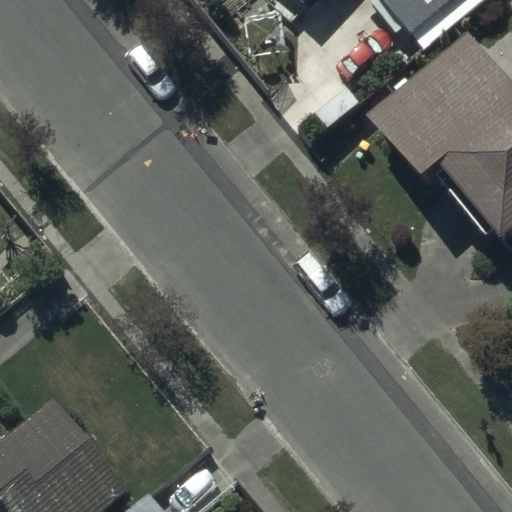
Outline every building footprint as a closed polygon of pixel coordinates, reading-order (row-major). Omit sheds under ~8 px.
[(286,0),(302,15),(316,0),(286,0)] [(497,0),(376,0),(423,59),(497,0)] [(511,100),(467,45),(364,127),(420,198),(438,183),(500,260),(511,250),(511,100)] [(0,511),(119,511),(129,504),(52,412),(1,454),(0,451),(0,511)] [(157,511),(150,503),(138,511),(157,511)]
